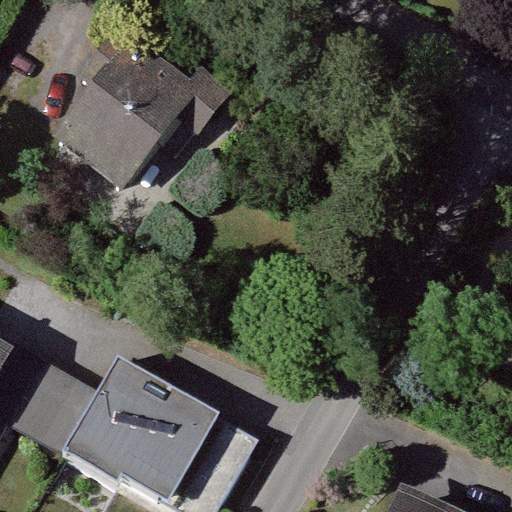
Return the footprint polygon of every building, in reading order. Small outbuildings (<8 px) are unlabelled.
[(198,139),(233,95),(205,73),(194,88),(123,31),(82,83),(96,93),(57,142),(126,197),(182,127),(198,139)] [(511,308),(500,331),(511,337),(511,308)] [(0,346),(0,445),(9,430),(42,370),(0,346)] [(219,511),(256,445),(116,369),(68,456),(169,511),(219,511)] [(95,400),(42,370),(9,430),(61,460),(95,400)] [(446,511),(403,491),(392,511),(446,511)]
